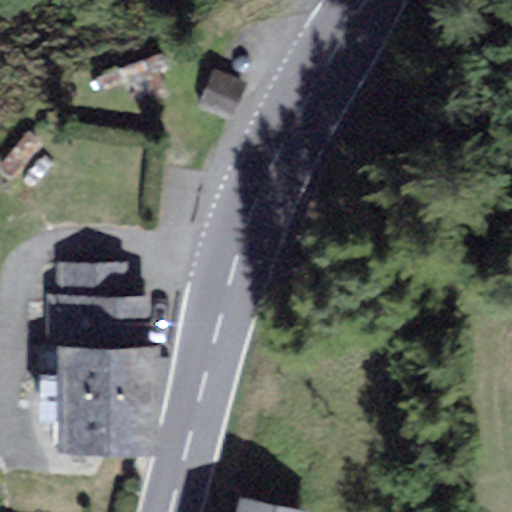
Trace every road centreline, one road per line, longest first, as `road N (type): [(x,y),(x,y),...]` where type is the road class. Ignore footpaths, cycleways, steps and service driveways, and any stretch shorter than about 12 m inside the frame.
road 1 (tertiary): [(365,0),(210,368),(175,511)]
road 2 (unknown): [(256,261),(86,239),(42,253),(31,272),(10,387),(28,447)]
